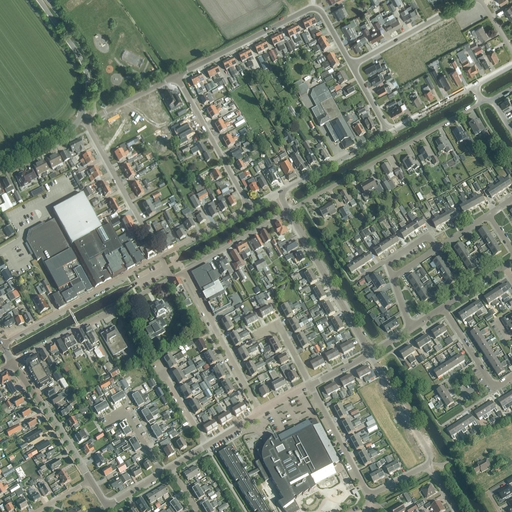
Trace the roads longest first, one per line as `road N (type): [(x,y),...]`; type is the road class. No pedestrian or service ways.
road 1 (unclassified): [(288,211),(482,101)]
road 2 (residential): [(175,75),(312,8),(352,66)]
road 3 (residential): [(2,345),(160,257)]
road 4 (residential): [(171,277),(12,363)]
road 5 (tertiary): [(366,353),(288,211)]
road 6 (residential): [(259,412),(184,270)]
road 7 (unclassified): [(160,257),(85,123)]
road 8 (residential): [(249,208),(175,75)]
road 9 (tertiary): [(90,480),(12,363)]
road 10 (tertiary): [(79,119),(88,88),(84,65),(38,0)]
road 11 (residential): [(352,66),(469,0)]
road 12 (residential): [(428,465),(430,455),(366,353)]
road 13 (residential): [(369,496),(310,385)]
road 14 (tertiary): [(281,195),(387,133)]
